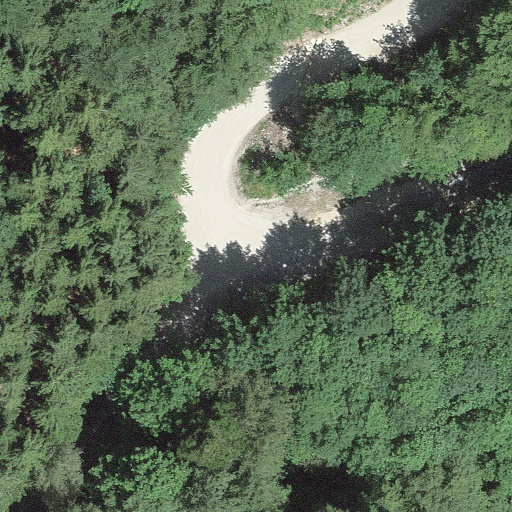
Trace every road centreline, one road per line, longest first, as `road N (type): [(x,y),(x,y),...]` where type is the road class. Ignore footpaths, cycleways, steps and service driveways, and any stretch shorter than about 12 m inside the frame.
road 1 (track): [(511,163),(291,245),(227,230),(158,352),(39,511)]
road 2 (track): [(227,230),(212,210),(210,159),(239,113),(438,0)]
